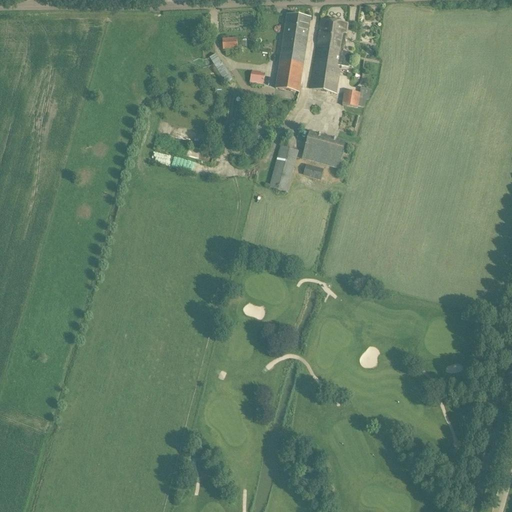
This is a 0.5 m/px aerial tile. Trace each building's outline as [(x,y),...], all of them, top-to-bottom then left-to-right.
[(286,15),(284,32),(275,90),(299,94),(310,19),(286,15)] [(320,20),(318,32),(310,90),(336,94),(341,63),(349,65),(351,54),(342,53),(347,24),(320,20)] [(231,55),(231,54),(231,51),(237,51),(236,41),(222,42),(223,52),(225,52),(225,55),(231,55)] [(227,83),(233,80),(217,54),(211,57),(227,83)] [(250,82),(264,85),(266,73),(253,71),(250,82)] [(368,101),(370,90),(360,88),(360,93),(345,91),(342,106),(357,108),(357,107),(364,108),(366,100),(368,101)] [(261,98),(242,95),(239,107),(259,111),(261,98)] [(338,169),(345,142),(309,132),(302,159),(338,169)] [(287,193),(298,152),(281,147),(270,188),(287,193)] [(320,181),(323,171),(306,166),(303,176),(320,181)]
